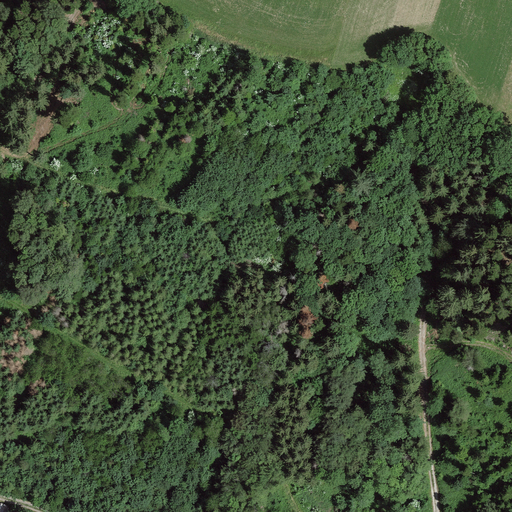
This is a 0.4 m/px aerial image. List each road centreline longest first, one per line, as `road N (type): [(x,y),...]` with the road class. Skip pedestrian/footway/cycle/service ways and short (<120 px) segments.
road 1 (track): [(424,350),(434,227),(402,169)]
road 2 (track): [(435,511),(422,413),(424,350)]
